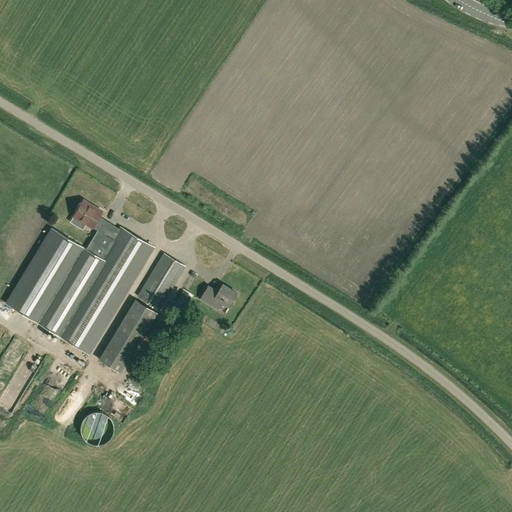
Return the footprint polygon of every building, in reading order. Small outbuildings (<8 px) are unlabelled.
[(97,230),(112,239),(119,228),(99,216),(101,213),(94,209),(95,206),(83,199),(73,215),(86,223),(97,230)] [(120,226),(119,228),(112,239),(96,266),(56,332),(90,353),(154,247),(120,226)] [(112,239),(97,230),(86,248),(51,227),(6,303),(55,333),(56,332),(96,266),(112,239)] [(159,308),(185,265),(164,252),(137,295),(159,308)] [(229,306),(238,292),(223,283),(218,291),(208,285),(201,297),(218,307),(221,301),(229,306)] [(183,311),(189,301),(183,297),(177,307),(183,311)] [(120,372),(156,312),(135,299),(99,359),(120,372)] [(151,350),(156,353),(163,342),(158,339),(151,350)] [(0,420),(12,426),(35,375),(23,370),(15,388),(11,386),(9,389),(0,408),(0,420)] [(130,410),(133,405),(121,398),(118,403),(130,410)] [(17,412),(22,415),(27,404),(22,401),(17,412)] [(117,433),(117,430),(117,427),(116,423),(114,420),(112,418),(110,416),(107,414),(104,413),(100,413),(96,414),(94,415),(92,416),(89,418),(86,421),(85,424),(85,427),(84,430),(85,434),(86,436),(87,439),(90,442),(92,444),(95,445),(98,446),(102,446),(104,446),(108,445),(110,443),(113,441),(115,438),(116,435),(117,433)]
